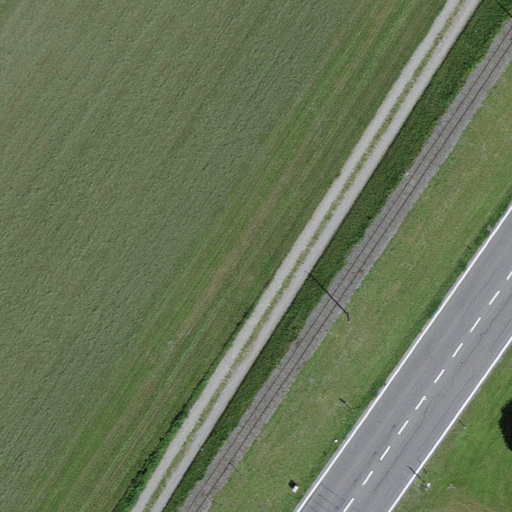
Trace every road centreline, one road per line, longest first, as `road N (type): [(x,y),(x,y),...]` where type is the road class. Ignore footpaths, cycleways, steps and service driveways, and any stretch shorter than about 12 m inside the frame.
road 1 (track): [(163,511),(474,0)]
road 2 (primary): [(353,511),(511,282)]
